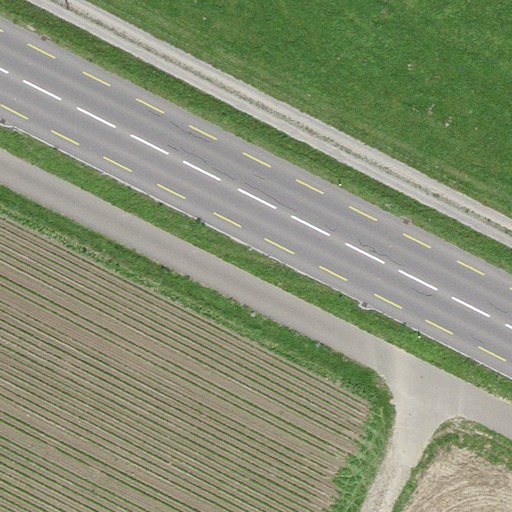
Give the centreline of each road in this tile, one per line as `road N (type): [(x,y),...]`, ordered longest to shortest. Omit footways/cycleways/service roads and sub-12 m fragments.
road 1 (primary): [(511,327),(0,68)]
road 2 (track): [(40,0),(511,237)]
road 3 (track): [(379,511),(442,388)]
